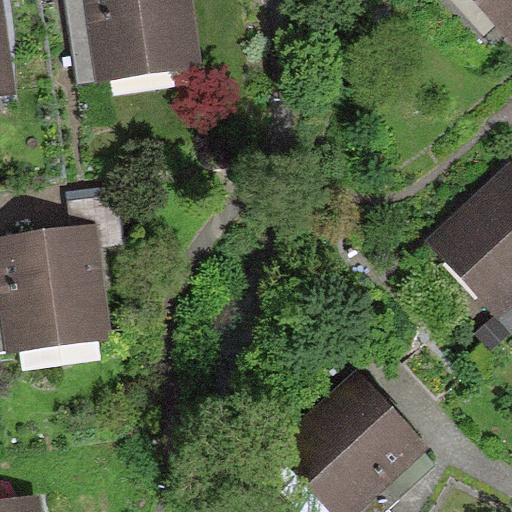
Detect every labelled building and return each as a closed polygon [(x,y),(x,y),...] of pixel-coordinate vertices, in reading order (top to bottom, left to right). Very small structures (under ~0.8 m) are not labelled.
[(190,0),(66,0),(80,81),(200,62),(190,0)] [(511,0),(472,0),(511,42),(511,0)] [(511,182),(437,250),(498,316),(511,303),(511,182)] [(97,227),(100,246),(127,243),(121,186),(65,193),(70,230),(97,227)] [(70,230),(0,239),(0,273),(3,297),(10,351),(111,337),(100,246),(97,227),(70,230)] [(3,297),(0,297),(0,352),(10,351),(3,297)] [(281,450),(336,511),(362,511),(427,456),(360,380),(281,450)] [(44,511),(41,491),(0,497),(0,511),(44,511)]
